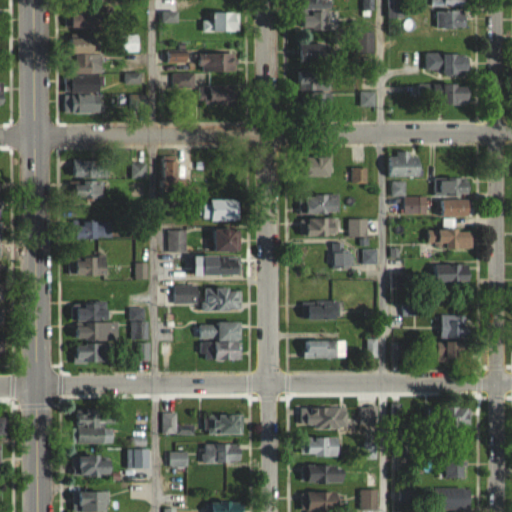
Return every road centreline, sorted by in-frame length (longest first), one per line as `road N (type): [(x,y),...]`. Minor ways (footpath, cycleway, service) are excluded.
road 1 (residential): [(270,511),(264,0)]
road 2 (primary): [(37,511),(33,0)]
road 3 (residential): [(497,511),(494,0)]
road 4 (residential): [(511,129),(34,133)]
road 5 (residential): [(511,380),(35,385)]
